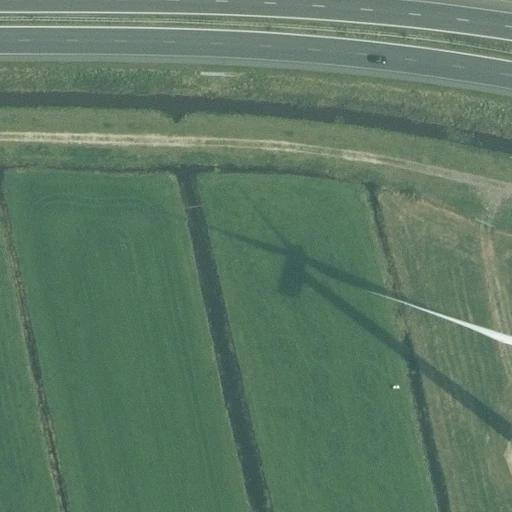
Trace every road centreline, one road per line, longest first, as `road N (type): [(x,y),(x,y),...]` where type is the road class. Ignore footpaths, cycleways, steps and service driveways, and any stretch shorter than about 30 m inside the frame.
road 1 (track): [(511,188),(285,147),(0,139)]
road 2 (trunk): [(0,44),(277,48),(511,78)]
road 3 (trunk): [(511,29),(404,14),(152,0)]
